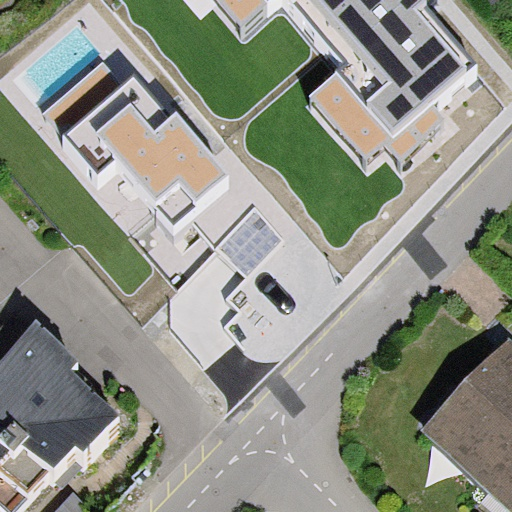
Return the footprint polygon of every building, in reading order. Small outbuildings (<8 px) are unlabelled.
[(214,0),(243,33),(281,0),(285,0),(348,72),(310,104),(367,170),(386,153),(403,172),(454,128),(438,111),(482,73),(419,0),(214,0)] [(107,79),(47,131),(66,152),(65,153),(97,189),(116,173),(175,240),(230,192),(177,133),(171,138),(134,96),(127,102),(107,79)] [(258,209),(216,247),(246,276),(283,240),(258,209)] [(81,370),(39,332),(25,319),(0,345),(0,511),(29,511),(79,457),(87,465),(125,424),(74,378),(81,370)] [(511,511),(511,342),(509,340),(422,431),(479,486),(506,511),(511,511)] [(75,494),(57,511),(81,511),(88,506),(75,494)]
